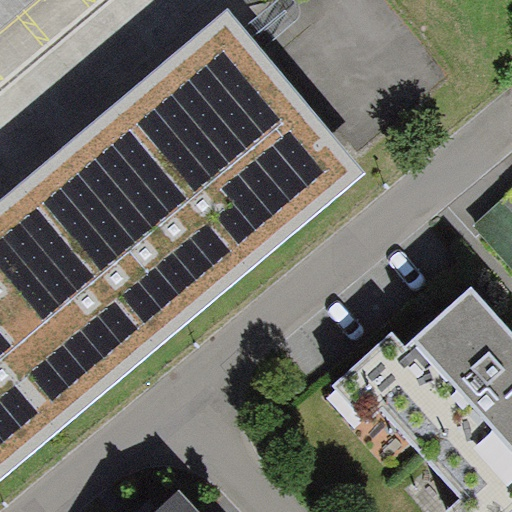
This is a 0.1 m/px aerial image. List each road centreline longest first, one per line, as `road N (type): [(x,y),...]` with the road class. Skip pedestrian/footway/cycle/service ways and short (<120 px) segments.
road 1 (residential): [(161,390),(511,108)]
road 2 (residential): [(20,511),(161,390)]
road 3 (residential): [(271,511),(161,390)]
